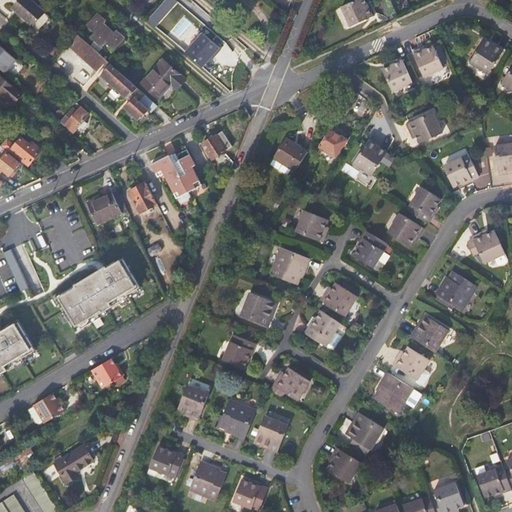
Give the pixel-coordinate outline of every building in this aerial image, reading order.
[(43,12),(29,0),(20,0),(13,9),(32,25),(43,12)] [(156,26),(178,2),(176,0),(165,0),(148,19),(156,26)] [(370,0),(354,0),(346,4),(355,23),(379,13),(373,1),(371,2),(370,0)] [(96,13),(86,25),(94,32),(90,37),(101,47),(105,42),(114,49),(124,38),(115,30),(113,33),(102,24),(104,21),(96,13)] [(204,67),(222,48),(203,31),(185,50),(204,67)] [(96,72),(107,60),(77,34),(67,46),(96,72)] [(499,49),(481,38),(466,61),(484,73),(499,49)] [(0,45),(0,69),(4,73),(16,60),(0,45)] [(412,55),(417,64),(422,77),(443,67),(433,45),(424,49),(423,47),(420,49),(411,53),(412,55)] [(437,46),(434,47),(442,66),(446,65),(437,46)] [(381,70),(385,79),(391,92),(411,82),(400,59),(389,64),(389,65),(381,70)] [(185,79),(162,60),(141,83),(159,99),(172,84),(177,88),(185,79)] [(511,61),(499,82),(511,89),(511,61)] [(127,100),(138,88),(134,84),(119,71),(114,67),(103,79),(127,100)] [(0,79),(0,110),(9,100),(15,105),(21,97),(0,79)] [(141,99),(146,93),(138,87),(134,94),(141,99)] [(154,114),(160,107),(146,95),(140,102),(135,98),(125,109),(140,122),(143,118),(145,119),(151,112),(154,114)] [(89,116),(77,104),(62,121),(74,132),(89,116)] [(420,115),(403,123),(409,134),(413,133),(418,143),(440,133),(430,111),(420,115)] [(314,137),(321,140),(327,130),(321,126),(314,137)] [(224,151),(233,145),(223,130),(203,143),(213,158),(215,157),(218,161),(226,155),(224,151)] [(339,138),(327,130),(321,140),(317,146),(334,156),(341,145),(342,146),(346,140),(340,136),(339,138)] [(288,135),(276,153),(297,166),(308,148),(288,135)] [(15,159),(20,154),(21,156),(20,157),(28,165),(39,152),(31,145),(29,147),(21,140),(15,146),(8,139),(1,147),(3,149),(6,151),(15,159)] [(385,152),(366,140),(350,164),(370,175),(385,152)] [(511,142),(494,146),(498,174),(510,172),(510,169),(511,168),(511,142)] [(189,147),(175,154),(178,160),(171,163),(167,156),(153,163),(160,175),(165,172),(178,196),(180,196),(183,201),(193,196),(190,190),(203,184),(194,165),(197,163),(189,147)] [(19,164),(5,153),(6,151),(3,149),(0,152),(0,171),(1,171),(8,177),(19,164)] [(174,152),(167,156),(171,163),(178,160),(175,154),(174,152)] [(468,154),(443,165),(452,187),(460,183),(461,184),(478,176),(468,154)] [(66,167),(54,157),(49,160),(53,169),(50,170),(52,175),(66,167)] [(141,208),(157,199),(148,182),(132,190),(141,208)] [(419,187),(405,210),(425,223),(430,217),(427,215),(433,206),(434,208),(439,200),(419,187)] [(123,213),(129,210),(119,190),(113,193),(112,192),(105,195),(105,196),(88,204),(96,223),(122,212),(123,213)] [(86,199),(88,204),(105,196),(105,195),(103,192),(86,199)] [(325,220),(302,211),(293,233),(321,244),(325,233),(321,231),(325,220)] [(386,232),(404,244),(406,246),(412,237),(415,239),(422,229),(401,215),(398,213),(392,222),(386,232)] [(152,229),(140,235),(150,256),(162,250),(152,229)] [(371,269),(386,245),(379,240),(365,231),(361,239),(363,240),(358,250),(357,249),(352,256),(371,269)] [(504,255),(495,232),(484,236),(482,232),(470,237),(471,241),(466,243),(471,255),(476,252),(481,264),(494,259),(497,265),(499,266),(506,264),(506,261),(504,255)] [(24,243),(4,251),(21,292),(41,283),(24,243)] [(308,261),(279,250),(269,276),(296,287),(302,273),(303,273),(308,261)] [(114,261),(55,296),(76,331),(99,316),(98,314),(127,296),(126,294),(139,286),(122,258),(115,263),(114,261)] [(437,295),(453,305),(461,310),(476,285),(452,269),(444,282),(442,282),(435,293),(437,295)] [(327,290),(320,301),(345,316),(357,297),(336,284),(330,292),(327,290)] [(273,302),(249,293),(240,317),(268,327),(272,315),(269,313),(270,310),(273,302)] [(451,309),(453,305),(437,295),(435,298),(451,309)] [(335,334),(341,325),(335,321),(322,312),(317,320),(318,321),(312,330),(310,328),(305,335),(326,348),(326,347),(333,352),(341,339),(335,334)] [(417,326),(410,337),(434,352),(448,331),(427,317),(421,328),(417,326)] [(11,325),(10,324),(0,329),(0,372),(23,358),(22,357),(35,349),(18,321),(11,325)] [(256,344),(234,336),(224,361),(245,369),(248,361),(247,360),(250,351),(253,352),(256,344)] [(427,373),(423,371),(429,361),(408,348),(402,357),(399,355),(392,365),(417,381),(415,384),(419,386),(422,385),(428,377),(427,373)] [(118,368),(112,357),(92,369),(103,387),(125,373),(120,367),(118,368)] [(279,375),(272,386),(282,393),(297,402),(309,383),(288,369),(282,378),(279,375)] [(413,409),(421,395),(387,374),(378,390),(379,391),(374,398),(398,414),(405,404),(413,409)] [(279,398),(282,393),(272,386),(268,391),(279,398)] [(187,387),(177,411),(187,414),(186,418),(197,422),(208,395),(187,387)] [(60,403),(54,392),(34,404),(34,405),(29,408),(36,420),(40,421),(43,419),(45,422),(67,408),(62,402),(60,403)] [(231,435),(244,440),(255,411),(228,401),(218,429),(231,434),(231,435)] [(365,459),(370,452),(384,430),(359,414),(352,425),(355,427),(349,438),(353,441),(348,449),(365,459)] [(288,426),(263,417),(254,440),(266,444),(265,448),(277,453),(288,426)] [(55,463),(67,483),(80,475),(77,471),(94,460),(85,446),(62,459),(61,456),(55,460),(56,463),(55,463)] [(149,469),(147,475),(155,478),(157,472),(175,479),(184,456),(177,453),(175,456),(165,452),(164,451),(157,448),(149,469)] [(361,465),(337,450),(331,460),(333,462),(328,472),(349,486),(361,465)] [(188,492),(215,502),(226,476),(211,470),(212,467),(200,462),(188,492)] [(504,493),(511,490),(510,486),(506,475),(503,467),(477,478),(485,498),(494,495),(493,493),(503,490),(504,493)] [(59,511),(33,470),(21,477),(43,511),(59,511)] [(430,482),(432,488),(455,479),(453,473),(430,482)] [(233,502),(257,511),(258,511),(267,489),(250,482),(249,484),(241,481),(233,502)] [(438,503),(441,511),(454,511),(454,510),(464,507),(455,483),(434,491),(438,503)] [(0,503),(0,511),(26,511),(15,494),(0,503)] [(435,511),(433,506),(429,497),(404,507),(405,511),(435,511)] [(435,511),(441,511),(438,503),(433,506),(435,511)]
